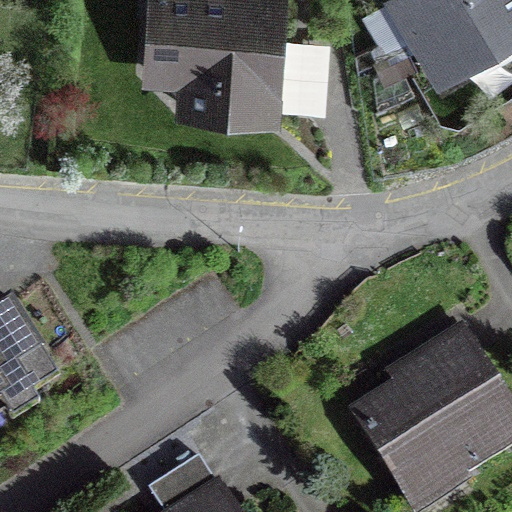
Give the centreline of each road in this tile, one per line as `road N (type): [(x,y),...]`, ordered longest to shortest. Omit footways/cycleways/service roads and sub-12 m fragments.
road 1 (residential): [(364,228),(333,290),(21,511)]
road 2 (residential): [(0,199),(285,230),(364,228)]
road 3 (residential): [(364,228),(421,220),(511,181)]
